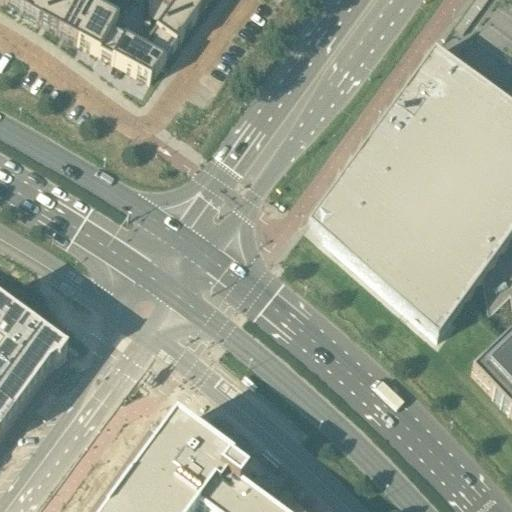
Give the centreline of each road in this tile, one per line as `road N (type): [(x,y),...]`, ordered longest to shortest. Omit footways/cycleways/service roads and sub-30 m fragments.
road 1 (primary): [(486,511),(336,363),(207,258)]
road 2 (residential): [(0,37),(128,125),(144,126),(157,120),(245,0)]
road 3 (primary): [(178,297),(279,376),(419,511)]
road 4 (secondary): [(207,258),(400,0)]
road 5 (secondary): [(349,0),(178,236)]
road 6 (residential): [(22,511),(178,297)]
road 7 (residential): [(149,277),(0,485)]
road 8 (primary): [(178,236),(0,128)]
road 9 (primary): [(0,184),(149,277)]
